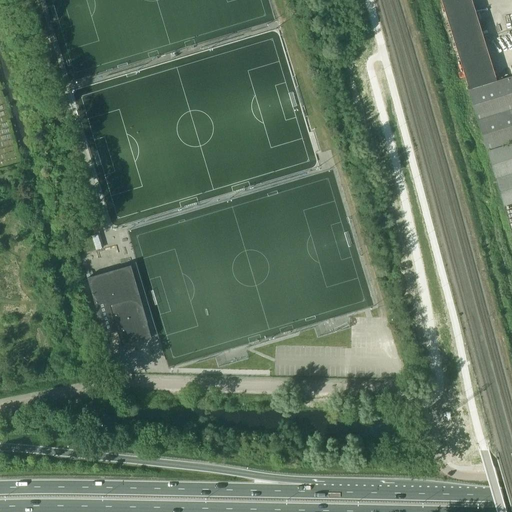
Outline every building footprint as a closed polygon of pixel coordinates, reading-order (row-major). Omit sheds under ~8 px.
[(442,0),(470,85),(499,76),(474,0),(442,0)] [(511,75),(467,90),(485,149),(511,140),(511,75)] [(511,165),(511,142),(486,151),(492,172),(511,165)] [(511,202),(511,165),(492,172),(502,205),(511,202)] [(95,247),(103,245),(100,232),(92,234),(95,247)] [(120,292),(113,294),(106,272),(87,277),(104,334),(109,332),(117,330),(122,346),(151,337),(144,313),(138,291),(132,293),(132,295),(122,298),(120,292)]
